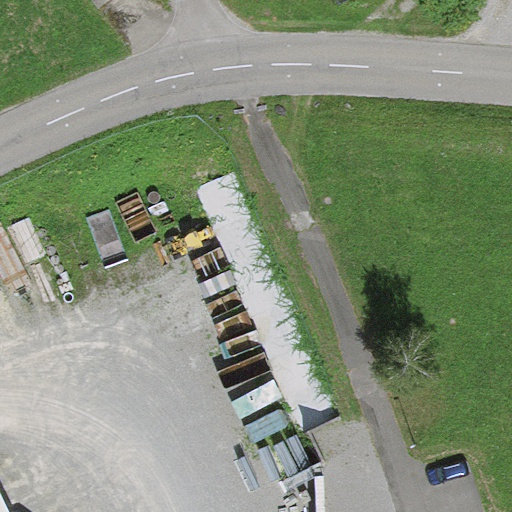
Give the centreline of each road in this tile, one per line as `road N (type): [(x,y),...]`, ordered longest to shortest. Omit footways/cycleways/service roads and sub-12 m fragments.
road 1 (residential): [(231,66),(398,511)]
road 2 (unclassified): [(231,66),(511,75)]
road 3 (unclassified): [(0,145),(134,87),(231,66)]
